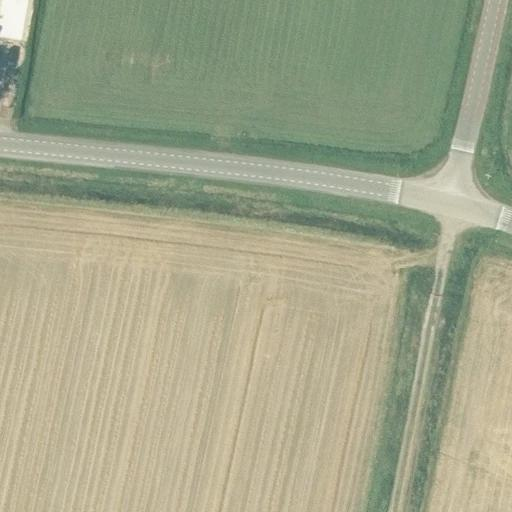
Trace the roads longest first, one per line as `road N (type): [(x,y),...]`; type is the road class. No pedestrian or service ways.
road 1 (tertiary): [(449,195),(0,141)]
road 2 (unclassified): [(449,195),(493,0)]
